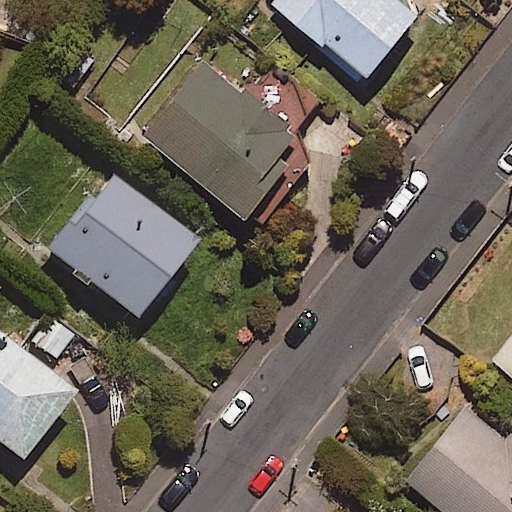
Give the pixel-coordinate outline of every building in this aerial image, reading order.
[(280,0),(275,7),(339,59),(332,68),(358,89),(417,16),(397,0),(280,0)] [(298,134),(191,49),(132,123),(240,208),(298,134)] [(187,235),(99,166),(37,245),(125,314),(187,235)] [(511,324),(488,354),(511,372),(511,324)] [(65,389),(0,338),(0,445),(13,455),(65,389)] [(511,511),(511,433),(464,396),(402,474),(449,511),(511,511)]
